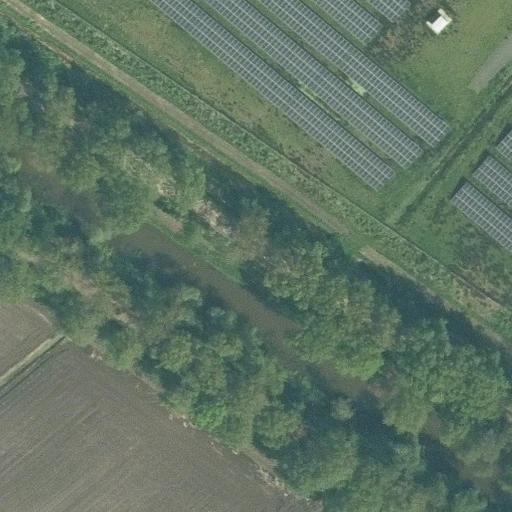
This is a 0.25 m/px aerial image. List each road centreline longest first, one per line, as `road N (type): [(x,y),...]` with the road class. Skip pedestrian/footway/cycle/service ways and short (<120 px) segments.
road 1 (track): [(511,413),(0,71)]
road 2 (track): [(0,224),(426,511)]
